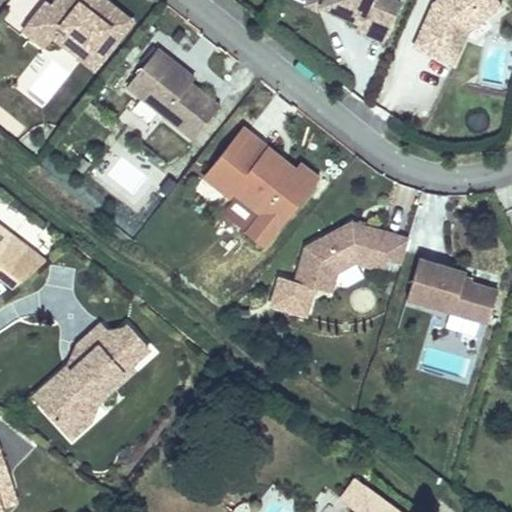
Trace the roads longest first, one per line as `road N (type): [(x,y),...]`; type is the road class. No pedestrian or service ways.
road 1 (track): [(438,511),(0,166)]
road 2 (residential): [(192,0),(389,158),(449,177),(511,164)]
